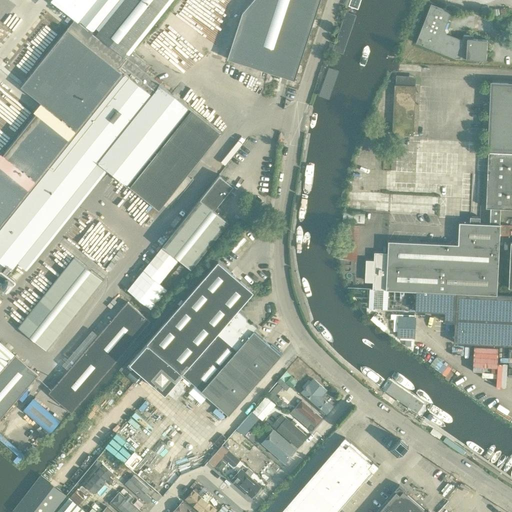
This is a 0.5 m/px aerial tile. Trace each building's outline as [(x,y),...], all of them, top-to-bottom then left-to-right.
[(0,284),(18,263),(98,162),(108,170),(128,186),(128,185),(159,209),(221,132),(144,71),(149,65),(131,51),(173,0),(97,0),(79,22),(75,19),(67,29),(34,70),(56,88),(43,105),(41,103),(34,111),(36,113),(3,154),(1,153),(0,153),(0,284)] [(320,0),(253,0),(242,13),(227,59),(294,81),(320,0)] [(360,0),(349,0),(347,6),(357,9),(360,0)] [(430,4),(415,43),(455,59),(486,60),(487,40),(462,39),(461,41),(447,35),(445,30),(452,12),(430,4)] [(355,16),(345,13),(332,51),(342,54),(355,16)] [(337,69),(329,66),(318,97),(326,99),(337,69)] [(486,208),(490,208),(500,209),(511,209),(511,84),(491,83),(486,208)] [(394,85),(392,135),(412,136),(415,86),(394,85)] [(226,180),(219,175),(200,199),(214,210),(234,185),(227,179),(226,180)] [(200,199),(163,245),(191,268),(228,221),(214,210),(200,199)] [(385,290),(415,292),(415,291),(455,293),(496,295),(499,235),(504,235),(505,227),(500,227),(500,225),(499,225),(500,209),(490,208),(489,224),(479,224),(479,218),(469,217),(469,223),(458,223),(457,245),(387,242),(387,255),(374,254),(374,262),(366,262),(365,282),(373,282),(373,289),(385,290)] [(18,327),(46,349),(102,279),(74,257),(18,327)] [(247,318),(238,310),(253,292),(218,261),(130,362),(165,393),(182,374),(229,415),(281,354),(254,331),(257,327),(253,323),(250,323),(247,321),(247,318)] [(415,292),(414,312),(444,313),(444,323),(454,323),(455,293),(415,291),(415,292)] [(511,295),(496,295),(455,293),(454,323),(453,343),(511,345),(511,295)] [(127,302),(49,393),(72,412),(150,322),(127,302)] [(380,312),(373,322),(402,344),(410,335),(400,327),(404,322),(394,315),(390,320),(380,312)] [(1,341),(0,342),(0,418),(38,374),(1,341)] [(327,415),(336,405),(325,395),(330,390),(315,377),(301,393),(327,415)] [(386,394),(417,416),(421,416),(423,415),(425,412),(426,409),(425,406),(393,384),(390,383),(387,385),(385,387),(385,391),(386,394)] [(291,413),(312,431),(324,418),(303,400),(291,413)] [(273,426),(299,448),(310,436),(284,414),(273,426)] [(455,427),(436,414),(433,414),(430,415),(429,418),(430,421),(450,435),(453,435),(456,434),(456,431),(455,427)] [(433,428),(430,432),(439,438),(442,435),(433,428)] [(262,444),(286,464),(298,450),(275,430),(262,444)] [(345,437),(286,505),(279,511),(336,511),(372,471),(373,472),(378,467),(372,462),(371,463),(349,444),(350,442),(349,441),(345,437)] [(394,448),(400,453),(407,444),(401,439),(394,448)] [(451,441),(449,445),(459,452),(461,448),(451,441)] [(85,483),(96,494),(108,481),(112,484),(116,480),(112,476),(115,474),(114,471),(104,462),(85,483)] [(252,497),(262,486),(241,468),(231,479),(252,497)] [(13,510),(15,511),(52,511),(65,495),(41,475),(13,510)] [(395,492),(377,511),(429,511),(398,485),(394,490),(395,492)] [(195,489),(186,500),(200,511),(215,511),(218,509),(195,489)] [(111,503),(121,511),(142,511),(143,511),(132,502),(136,497),(130,492),(126,496),(121,491),(111,503)] [(196,511),(184,500),(172,511),(196,511)]
